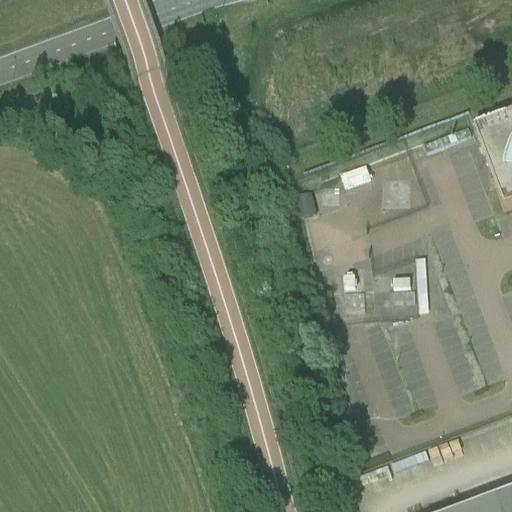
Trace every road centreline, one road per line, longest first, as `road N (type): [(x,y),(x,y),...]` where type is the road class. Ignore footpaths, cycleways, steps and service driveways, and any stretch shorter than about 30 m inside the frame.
road 1 (unclassified): [(282,511),(214,273),(118,0)]
road 2 (trunk): [(0,74),(199,0)]
